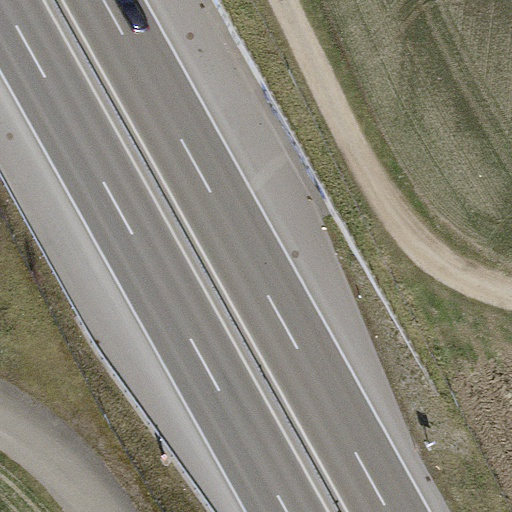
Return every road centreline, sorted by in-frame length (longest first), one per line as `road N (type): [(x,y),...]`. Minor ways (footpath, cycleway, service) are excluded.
road 1 (motorway): [(2,0),(288,511)]
road 2 (motorway): [(398,511),(113,0)]
road 3 (track): [(287,0),(357,149),(403,223),(482,289),(511,292)]
